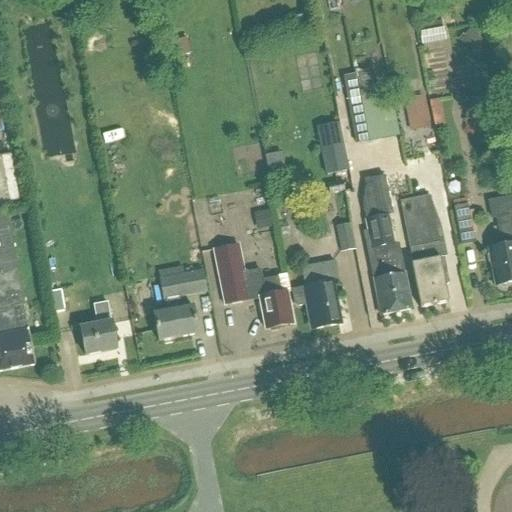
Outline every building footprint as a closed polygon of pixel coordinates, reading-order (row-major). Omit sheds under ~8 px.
[(299,18),(290,20),(293,34),(302,32),(299,18)] [(468,32),(463,38),(476,48),(480,41),(468,32)] [(186,40),(165,44),(168,61),(189,57),(186,40)] [(371,98),(359,100),(368,143),(383,140),(377,109),(373,109),(371,98)] [(422,98),(402,102),(407,122),(426,118),(422,98)] [(368,143),(359,100),(359,99),(347,101),(356,145),(368,143)] [(433,129),(443,127),(438,102),(428,103),(433,129)] [(339,126),(313,131),(323,176),(348,171),(339,126)] [(0,154),(0,203),(19,199),(10,153),(0,154)] [(377,220),(396,315),(412,312),(404,275),(399,276),(393,246),(394,246),(389,218),(392,217),(384,178),(369,180),(370,187),(372,186),(377,220)] [(329,197),(343,194),(341,183),(327,186),(329,197)] [(380,319),(396,315),(377,220),(372,186),(370,187),(364,187),(362,206),(365,222),(370,243),(365,244),(380,319)] [(511,224),(510,216),(511,215),(511,197),(488,202),(491,220),(495,219),(501,249),(488,252),(489,256),(487,259),(488,264),(490,266),(495,290),(511,286),(511,224)] [(442,260),(432,213),(426,199),(399,205),(411,266),(410,266),(419,310),(448,304),(443,280),(448,279),(444,259),(442,260)] [(457,234),(471,232),(467,207),(453,209),(457,234)] [(0,311),(11,309),(12,310),(24,307),(7,214),(0,214),(0,311)] [(341,255),(355,252),(350,226),(336,229),(341,255)] [(244,276),(238,248),(214,253),(225,308),(249,303),(249,302),(260,300),(266,332),(292,327),(286,295),(281,296),(278,279),(261,283),(259,274),(244,276)] [(338,310),(333,286),(338,285),(334,264),(301,271),(305,291),(291,293),(293,307),(298,310),(305,308),(307,316),(310,316),(313,332),(338,327),(335,311),(338,310)] [(183,310),(181,301),(207,296),(203,274),(160,282),(166,313),(153,316),(158,344),(199,336),(193,308),(183,310)] [(65,314),(61,291),(49,293),(53,316),(65,314)] [(110,324),(107,306),(95,308),(98,327),(79,330),(84,358),(117,352),(112,324),(110,324)] [(27,333),(16,335),(12,310),(11,309),(0,311),(0,374),(34,368),(27,333)]
